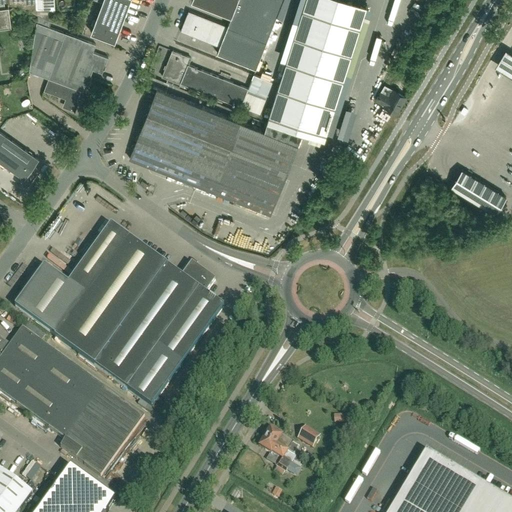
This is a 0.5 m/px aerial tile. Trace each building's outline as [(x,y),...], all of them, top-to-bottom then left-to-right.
[(54,15),(55,15),(54,0),(0,0),(0,1),(10,1),(10,3),(38,16),(51,22),(54,15)] [(103,0),(92,33),(114,41),(129,0),(103,0)] [(192,0),(193,1),(226,14),(231,16),(237,0),(192,0)] [(237,0),(231,16),(227,26),(267,41),(277,15),(282,0),(237,0)] [(346,0),(305,0),(267,122),(301,133),(324,140),(366,6),(346,0)] [(0,29),(11,28),(8,8),(0,9),(0,29)] [(188,11),(180,31),(220,46),(217,53),(256,69),(267,41),(227,26),(188,11)] [(48,27),(51,22),(38,16),(29,72),(48,79),(44,89),(67,97),(65,103),(66,107),(75,111),(79,101),(77,100),(81,91),(82,92),(86,84),(89,85),(92,78),(88,76),(91,69),(102,73),(108,58),(93,52),(96,45),(48,27)] [(262,111),(272,79),(254,73),(250,85),(189,66),(192,55),(172,49),(163,76),(168,78),(167,83),(175,86),(177,81),(191,86),(190,91),(199,94),(199,92),(262,111)] [(511,53),(505,49),(494,67),(505,74),(511,77),(511,53)] [(406,98),(385,86),(376,101),(385,106),(385,107),(396,114),(406,98)] [(156,89),(129,159),(271,215),(301,133),(267,122),(264,132),(156,89)] [(350,137),(359,109),(348,106),(340,134),(350,137)] [(0,161),(25,179),(39,160),(0,132),(0,161)] [(461,170),(451,187),(495,214),(506,197),(461,170)] [(110,225),(71,280),(88,292),(124,318),(90,364),(151,408),(224,308),(205,294),(214,281),(191,264),(182,277),(110,225)] [(88,292),(71,280),(68,285),(44,268),(15,308),(55,337),(54,338),(90,364),(124,318),(88,292)] [(25,324),(28,320),(23,316),(20,320),(25,324)] [(144,417),(34,337),(38,332),(27,323),(23,329),(22,329),(9,346),(0,339),(0,393),(64,440),(59,448),(100,478),(144,417)] [(202,362),(189,382),(197,387),(211,368),(202,362)] [(320,436),(305,427),(297,440),(313,449),(320,436)] [(270,430),(268,434),(265,434),(263,438),(293,456),(295,454),(289,450),(292,444),(281,438),(282,437),(270,430)] [(293,456),(263,438),(261,441),(262,443),(259,448),(271,455),(272,454),(281,460),(277,468),(286,473),(295,457),(293,456)] [(511,511),(511,503),(426,452),(390,511),(511,511)] [(108,511),(116,500),(71,468),(38,511),(108,511)] [(0,511),(17,511),(31,493),(0,470),(0,511)]
